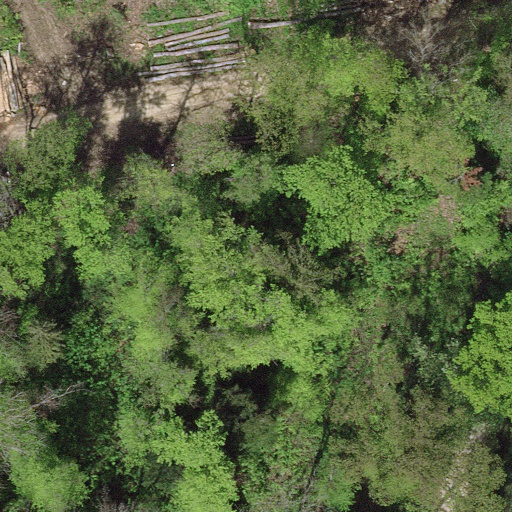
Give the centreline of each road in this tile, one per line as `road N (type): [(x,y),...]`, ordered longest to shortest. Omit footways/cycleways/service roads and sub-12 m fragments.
road 1 (track): [(511,100),(259,151),(0,216)]
road 2 (track): [(511,317),(471,427),(453,511)]
